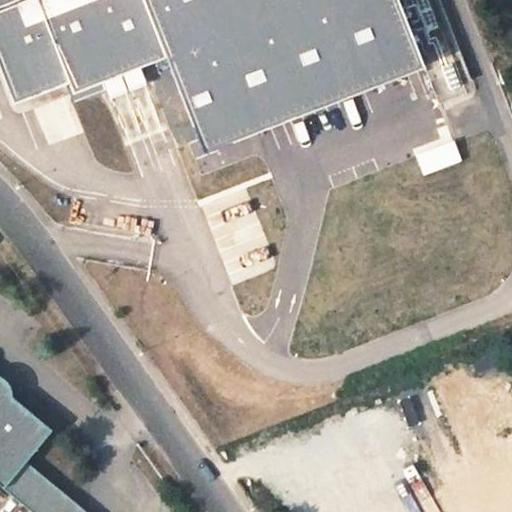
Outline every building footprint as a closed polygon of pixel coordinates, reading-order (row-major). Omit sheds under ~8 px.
[(25,0),(0,10),(0,73),(13,106),(69,84),(73,94),(103,82),(120,76),(123,75),(139,68),(165,58),(203,153),(423,66),(397,0),(25,0)] [(431,69),(440,104),(455,100),(454,99),(468,95),(459,61),(431,69)] [(139,68),(123,75),(127,86),(143,79),(139,68)] [(382,163),(448,143),(426,71),(396,80),(402,102),(397,103),(411,149),(381,158),(382,163)] [(120,76),(103,82),(108,93),(124,87),(120,76)] [(452,141),(416,154),(423,174),(459,160),(452,141)] [(0,485),(31,511),(88,511),(24,458),(50,428),(12,398),(11,390),(7,382),(1,377),(0,376),(0,485)] [(459,511),(448,491),(437,497),(445,511),(459,511)] [(398,511),(410,511),(400,492),(390,497),(398,511)]
